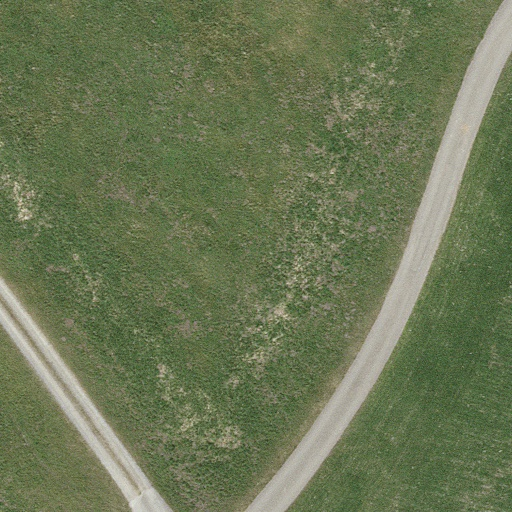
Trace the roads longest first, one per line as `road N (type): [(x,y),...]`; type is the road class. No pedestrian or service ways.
road 1 (track): [(262,511),(330,441),(424,256),(511,24)]
road 2 (track): [(148,511),(0,291)]
